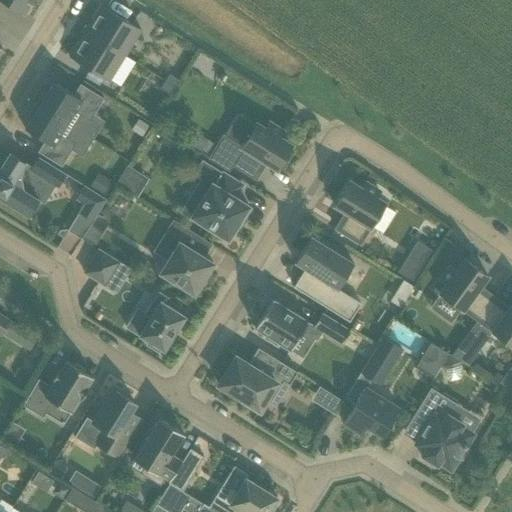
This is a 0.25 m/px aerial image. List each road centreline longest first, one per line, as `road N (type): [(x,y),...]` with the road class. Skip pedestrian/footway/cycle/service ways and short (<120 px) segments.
road 1 (residential): [(511,253),(355,140),(339,139),(320,154),(173,398)]
road 2 (residential): [(173,398),(73,332),(58,277),(0,240)]
road 3 (residential): [(315,483),(173,398)]
road 4 (residential): [(315,483),(321,472),(362,466),(435,511)]
road 5 (residential): [(63,0),(0,110)]
